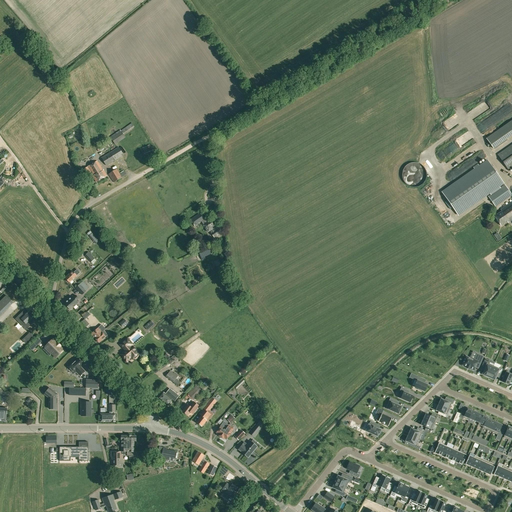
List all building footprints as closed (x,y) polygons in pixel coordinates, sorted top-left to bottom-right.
[(511,120),(486,138),(493,148),(511,134),(511,120)] [(115,145),(126,138),(123,134),(134,127),(132,123),(121,130),(120,130),(110,137),(115,145)] [(511,144),(498,155),(509,170),(511,168),(511,144)] [(141,150),(145,157),(154,152),(149,145),(141,150)] [(102,158),(106,165),(123,155),(119,147),(102,158)] [(503,182),(488,161),(487,160),(478,166),(477,164),(473,167),(474,169),(441,192),(458,216),(490,194),(491,195),(488,196),(495,207),(511,195),(505,185),(499,189),(497,186),(503,182)] [(93,176),(96,182),(107,176),(104,170),(103,171),(97,161),(87,167),(88,167),(84,169),(89,178),(93,176)] [(108,174),(114,182),(122,177),(126,174),(125,171),(120,174),(116,169),(108,174)] [(494,216),(501,226),(508,220),(509,222),(511,220),(511,201),(501,209),(502,211),(494,216)] [(210,231),(211,232),(211,233),(214,237),(220,233),(217,228),(213,231),(212,230),(213,229),(212,228),(216,226),(210,218),(206,221),(201,213),(190,220),(194,226),(202,220),(203,223),(202,224),(203,225),(208,232),(210,231)] [(89,236),(96,244),(99,241),(92,233),(89,236)] [(197,250),(201,258),(211,253),(208,245),(197,250)] [(91,262),(93,263),(96,260),(95,259),(95,258),(89,252),(88,253),(85,256),(91,262)] [(65,278),(70,283),(80,273),(77,269),(76,270),(73,272),(72,271),(65,278)] [(75,288),(82,295),(86,291),(89,288),(83,281),(75,288)] [(0,315),(13,302),(6,295),(0,301),(0,315)] [(64,304),(70,310),(78,303),(78,302),(79,301),(78,300),(79,298),(76,295),(73,297),(72,297),(64,304)] [(0,327),(16,311),(12,307),(0,319),(0,327)] [(29,311),(27,313),(24,311),(19,316),(29,326),(34,321),(32,319),(34,317),(29,311)] [(146,331),(148,331),(149,330),(149,328),(149,327),(150,326),(152,329),(156,325),(152,320),(148,324),(146,325),(145,325),(144,327),(144,329),(146,331)] [(91,334),(99,343),(106,337),(107,336),(108,334),(104,331),(105,329),(105,328),(103,326),(102,325),(101,325),(91,334)] [(22,340),(25,343),(33,336),(30,333),(22,340)] [(136,344),(143,336),(139,333),(133,341),(136,344)] [(125,362),(127,363),(128,362),(128,360),(131,357),(133,360),(136,360),(140,356),(140,354),(132,345),(132,344),(127,338),(120,344),(125,351),(121,354),(125,359),(125,360),(124,361),(125,362)] [(56,357),(62,351),(59,347),(56,344),(52,341),(45,347),(56,357)] [(470,368),(474,370),(477,363),(480,364),(483,356),(477,353),(474,360),(470,358),(469,359),(465,358),(462,365),(468,367),(468,368),(470,369),(470,368)] [(84,364),(78,358),(69,367),(74,373),(76,372),(80,376),(85,371),(81,367),(84,364)] [(488,377),(493,366),(488,363),(489,360),(485,358),(482,366),(486,367),(483,374),(485,375),(485,376),(488,377)] [(499,368),(493,366),(488,377),(492,379),(492,378),(494,379),(497,374),(500,375),(503,368),(500,366),(499,368)] [(166,377),(178,386),(181,382),(176,378),(177,376),(174,374),(170,371),(166,377)] [(511,373),(506,371),(502,382),(508,384),(510,380),(511,380),(511,373)] [(425,379),(417,376),(416,380),(417,381),(414,387),(418,388),(418,389),(421,391),(422,390),(424,391),(427,385),(424,384),(424,382),(425,379)] [(235,387),(237,389),(245,381),(243,379),(235,387)] [(86,380),(86,388),(98,388),(98,380),(86,380)] [(109,382),(103,389),(109,395),(115,388),(109,382)] [(187,394),(194,400),(202,391),(196,385),(187,394)] [(399,398),(410,402),(413,396),(406,393),(408,390),(401,387),(400,390),(402,391),(399,398)] [(48,398),(48,409),(56,409),(56,403),(57,403),(57,399),(56,399),(56,394),(48,388),(43,394),(48,398)] [(159,399),(167,405),(171,399),(174,401),(179,396),(170,389),(165,394),(163,393),(159,399)] [(127,401),(123,393),(119,395),(117,392),(111,395),(114,404),(120,401),(121,403),(127,401)] [(441,399),(439,405),(449,409),(451,404),(453,404),(454,401),(446,397),(445,401),(441,399)] [(387,409),(397,413),(400,407),(394,404),(396,401),(389,398),(387,403),(389,404),(387,409)] [(203,408),(207,411),(213,403),(210,400),(203,408)] [(182,411),(188,416),(190,413),(193,415),(200,406),(193,401),(190,406),(187,404),(182,411)] [(82,418),(91,418),(91,404),(84,404),(84,408),(82,408),(82,411),(82,413),(82,418)] [(100,422),(115,422),(115,414),(115,412),(115,404),(109,405),(109,412),(109,414),(100,414),(100,422)] [(446,415),(449,409),(439,405),(436,410),(439,411),(438,414),(443,416),(444,414),(446,415)] [(207,411),(203,408),(201,411),(204,413),(201,417),(201,416),(196,422),(202,426),(206,420),(208,422),(212,416),(206,411),(207,411)] [(383,410),(378,408),(375,414),(380,416),(378,421),(384,424),(384,425),(387,426),(388,425),(388,426),(391,418),(381,414),(383,410)] [(463,418),(468,420),(472,411),(467,409),(463,418)] [(469,418),(474,420),(477,413),(472,411),(468,420),(469,418)] [(426,414),(423,419),(434,424),(437,416),(432,413),(431,416),(426,414)] [(478,425),(482,415),(477,413),(474,420),(479,422),(478,425)] [(483,428),(487,417),(482,415),(478,425),(483,427),(482,428),(483,428)] [(483,428),(487,430),(491,421),(487,419),(487,417),(483,428)] [(430,433),(434,424),(423,419),(421,425),(426,427),(424,430),(430,433)] [(216,434),(220,437),(229,425),(224,421),(216,433),(217,433),(216,434)] [(259,421),(249,433),(254,436),(263,425),(259,421)] [(378,424),(370,421),(369,425),(366,431),(373,434),(372,435),(376,437),(376,436),(377,436),(378,433),(379,434),(381,430),(376,428),(378,424)] [(492,432),(496,423),(491,421),(487,430),(492,432)] [(504,427),(496,423),(492,432),(498,435),(496,439),(499,441),(504,431),(502,430),(504,427)] [(226,439),(226,440),(234,428),(229,425),(220,437),(225,440),(226,439)] [(408,435),(419,439),(421,433),(422,434),(424,430),(417,427),(416,431),(411,428),(411,429),(410,429),(410,430),(408,435)] [(236,437),(240,441),(244,436),(240,432),(236,437)] [(119,452),(118,454),(123,454),(127,454),(127,456),(129,456),(129,459),(130,459),(130,458),(131,458),(131,456),(135,456),(135,452),(134,452),(134,440),(136,440),(136,436),(121,435),(121,440),(121,452),(119,452)] [(419,439),(408,435),(406,441),(410,443),(409,445),(415,448),(419,450),(420,447),(416,445),(419,439)] [(242,445),(239,448),(239,449),(241,452),(248,458),(251,455),(254,452),(253,451),(257,447),(250,441),(245,447),(242,445)] [(66,442),(63,442),(63,447),(66,447),(66,455),(72,455),(72,451),(81,451),(81,455),(86,454),(86,455),(88,455),(88,456),(90,456),(90,442),(66,443),(66,442)] [(434,453),(441,456),(446,446),(439,443),(434,453)] [(441,456),(448,459),(453,449),(446,446),(441,456)] [(161,458),(168,460),(168,458),(175,459),(177,452),(166,450),(166,448),(163,447),(161,458)] [(453,449),(448,459),(455,462),(459,452),(453,449)] [(118,454),(119,452),(111,452),(111,457),(112,457),(112,460),(113,460),(113,467),(123,467),(123,454),(118,454)] [(201,467),(206,470),(210,464),(204,460),(204,461),(202,460),(204,455),(198,452),(192,461),(198,465),(200,462),(203,463),(201,467)] [(459,452),(455,462),(462,465),(466,455),(459,452)] [(465,464),(470,466),(474,458),(469,456),(465,464)] [(475,456),(474,458),(470,466),(475,468),(480,458),(475,456)] [(475,468),(480,470),(485,460),(480,458),(475,468)] [(485,460),(480,470),(485,473),(490,462),(485,460)] [(355,464),(349,462),(345,468),(352,471),(350,474),(357,477),(360,472),(357,471),(359,466),(358,466),(359,465),(355,463),(355,464)] [(495,464),(490,462),(485,473),(490,475),(495,464)] [(217,467),(211,464),(207,473),(213,476),(217,467)] [(494,474),(499,476),(502,468),(497,466),(494,474)] [(499,476),(504,479),(508,468),(503,466),(502,468),(499,476)] [(335,482),(346,487),(349,481),(351,482),(353,478),(346,475),(344,479),(338,476),(337,476),(335,479),(336,480),(335,482)] [(381,487),(386,477),(385,477),(385,476),(382,475),(381,475),(380,478),(376,477),(370,490),(374,492),(377,485),(381,487)] [(386,477),(381,487),(386,489),(384,492),(388,494),(393,484),(389,482),(390,479),(390,478),(387,477),(386,477)] [(106,484),(109,489),(117,484),(114,479),(106,484)] [(344,492),(346,487),(335,482),(334,484),(333,483),(332,487),(333,487),(333,488),(339,490),(337,494),(344,496),(345,493),(344,492)] [(399,497),(404,485),(403,485),(404,484),(400,482),(400,483),(399,483),(395,491),(393,490),(390,496),(395,498),(396,496),(399,497)] [(224,491),(234,499),(237,495),(235,494),(238,489),(232,485),(231,487),(227,483),(221,491),(223,492),(224,491)] [(405,485),(404,485),(399,497),(402,498),(401,501),(406,503),(408,498),(405,496),(409,487),(408,487),(409,486),(405,485)] [(417,505),(422,493),(421,493),(422,492),(418,490),(418,491),(417,491),(414,498),(411,497),(408,504),(411,505),(412,503),(417,505)] [(106,506),(108,511),(109,511),(117,509),(114,500),(123,497),(121,491),(112,494),(112,495),(103,498),(102,498),(104,503),(100,504),(98,499),(92,502),(95,510),(106,506)] [(330,501),(334,496),(327,492),(324,497),(330,501)] [(428,495),(422,493),(417,505),(425,509),(427,503),(425,502),(428,495)] [(432,511),(435,511),(441,501),(440,501),(440,500),(437,498),(436,499),(435,499),(432,506),(430,505),(426,511),(429,511),(430,511),(432,511)] [(446,503),(441,501),(435,511),(445,511),(446,511),(443,510),(446,503)] [(315,511),(322,511),(324,509),(315,503),(311,509),(312,510),(311,511),(313,511),(314,511),(315,511)]
